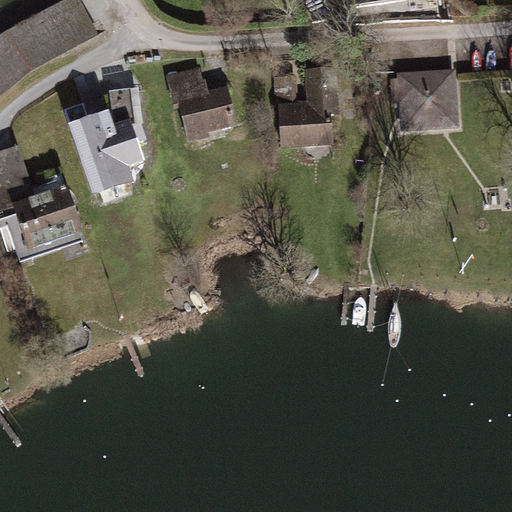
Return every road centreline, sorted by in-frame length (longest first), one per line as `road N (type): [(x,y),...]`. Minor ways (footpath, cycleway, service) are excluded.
road 1 (residential): [(133,26),(190,46),(511,28)]
road 2 (residential): [(133,26),(120,51),(26,99),(0,128)]
